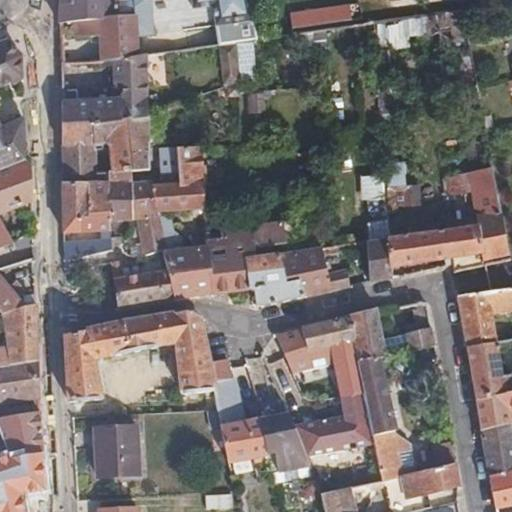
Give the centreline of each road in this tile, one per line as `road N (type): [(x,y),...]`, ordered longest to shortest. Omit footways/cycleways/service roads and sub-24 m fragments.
road 1 (residential): [(48,327),(184,307),(255,325),(415,290),(438,294),(480,511)]
road 2 (tertiary): [(48,327),(40,72),(23,0)]
road 3 (tertiary): [(58,511),(48,327)]
